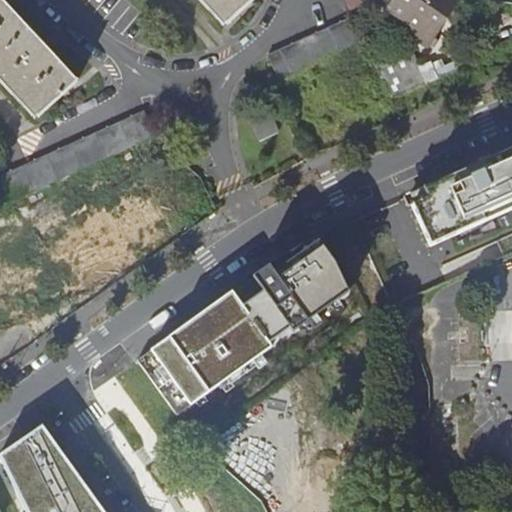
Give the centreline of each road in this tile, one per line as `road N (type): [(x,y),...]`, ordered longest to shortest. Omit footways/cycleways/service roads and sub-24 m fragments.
road 1 (residential): [(59,373),(245,238),(511,112)]
road 2 (residential): [(59,373),(147,511)]
